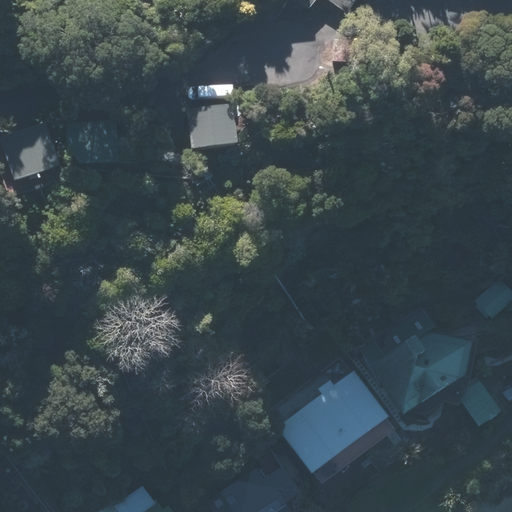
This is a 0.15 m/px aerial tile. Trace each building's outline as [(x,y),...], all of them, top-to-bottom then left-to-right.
[(319,0),(330,0),(350,14),(360,0),(298,0),(312,10),(319,0)] [(360,37),(332,39),(333,62),(361,61),(360,37)] [(191,109),(198,148),(244,139),(237,101),(191,109)] [(122,120),(73,124),(77,167),(125,163),(122,120)] [(5,139),(19,181),(71,163),(57,121),(5,139)] [(479,302),(496,318),(511,302),(511,288),(502,278),(479,302)] [(352,335),(408,415),(465,375),(473,338),(431,329),(409,297),(352,335)] [(282,425),(325,483),(394,433),(386,422),(393,416),(358,369),(282,425)] [(486,375),(460,394),(482,426),(509,408),(486,375)] [(211,502),(217,511),(298,511),(292,502),(307,493),(290,465),(275,474),(270,466),(211,502)] [(100,511),(99,511),(183,511),(176,502),(169,507),(151,483),(119,507),(115,501),(100,511)]
